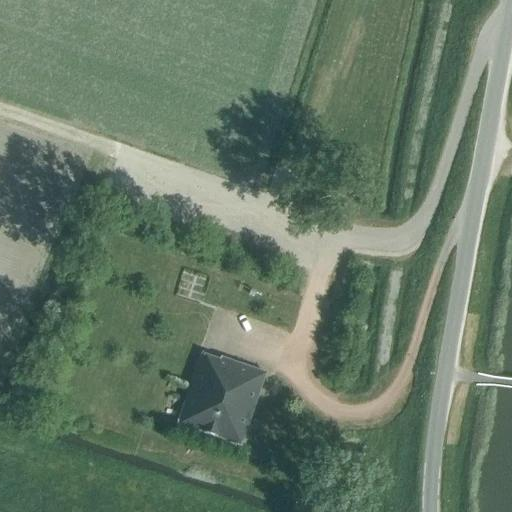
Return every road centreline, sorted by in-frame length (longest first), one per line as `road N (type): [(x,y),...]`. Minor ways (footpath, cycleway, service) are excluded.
road 1 (tertiary): [(430,511),(445,375),(511,3)]
road 2 (track): [(0,112),(335,230)]
